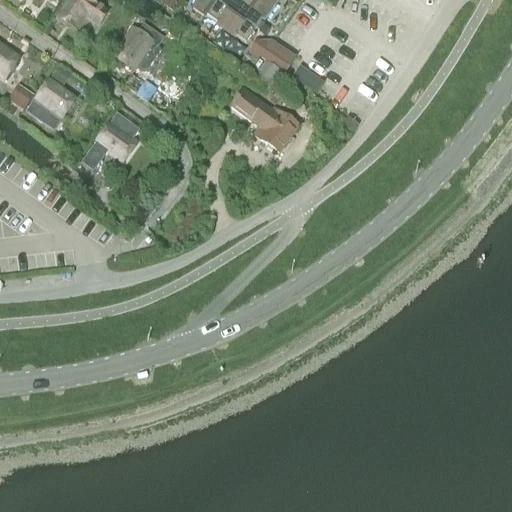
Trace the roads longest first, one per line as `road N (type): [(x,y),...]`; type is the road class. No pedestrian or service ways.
road 1 (tertiary): [(198,339),(266,307),(391,218),(511,77)]
road 2 (unclassified): [(0,299),(145,274),(294,199)]
road 3 (unclassified): [(294,199),(354,142),(456,0)]
road 4 (tertiary): [(0,387),(109,367),(198,339)]
road 5 (unclassified): [(294,199),(290,232),(197,324),(198,339)]
